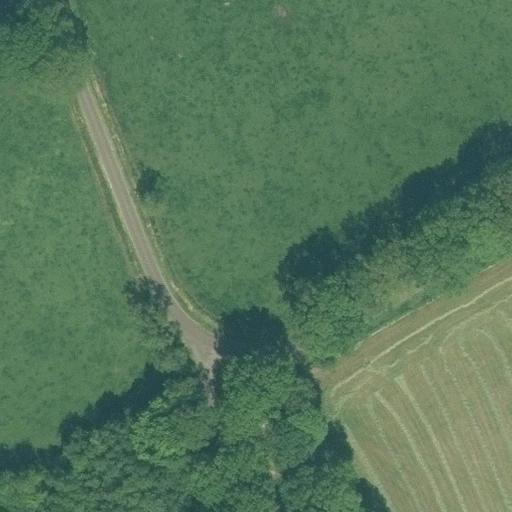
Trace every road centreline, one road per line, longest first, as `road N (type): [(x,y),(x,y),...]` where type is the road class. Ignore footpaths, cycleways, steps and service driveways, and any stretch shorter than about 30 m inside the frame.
road 1 (unclassified): [(210,342),(175,317),(47,0)]
road 2 (unclassified): [(210,342),(287,352),(368,315),(511,226)]
